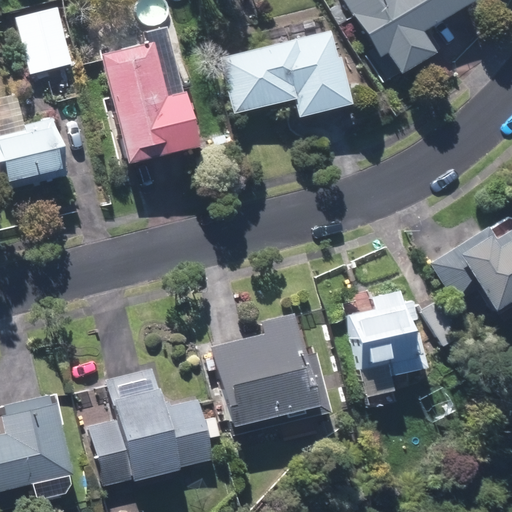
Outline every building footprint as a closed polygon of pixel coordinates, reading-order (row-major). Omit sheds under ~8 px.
[(314,0),(380,85),(427,51),(413,32),(458,0),(314,0)] [(45,18),(0,27),(0,85),(0,86),(57,75),(45,18)] [(101,56),(129,163),(200,145),(186,91),(183,93),(166,27),(143,33),(146,44),(101,56)] [(338,59),(332,32),(220,58),(234,115),(295,101),(299,117),(354,105),(343,58),(338,59)] [(0,96),(0,191),(64,176),(63,173),(50,119),(24,125),(16,93),(0,96)] [(212,135),(214,145),(225,143),(222,132),(212,135)] [(511,229),(497,239),(496,238),(489,226),(428,264),(452,303),(477,288),(495,317),(511,307),(511,309),(511,229)] [(401,291),(367,299),(370,310),(342,317),(356,372),(382,366),(385,379),(420,370),(412,335),(402,338),(398,323),(408,320),(401,291)] [(418,312),(440,347),(461,335),(439,300),(418,312)] [(262,337),(212,348),(209,349),(230,437),(233,436),(278,426),(278,427),(282,444),(288,443),(319,435),(315,417),(329,414),(315,354),(299,358),(290,316),(259,324),(262,337)] [(78,405),(99,487),(210,459),(195,401),(168,408),(166,402),(158,404),(149,369),(101,381),(105,398),(78,405)] [(0,492),(39,483),(44,504),(64,499),(69,497),(74,491),(70,475),(74,475),(57,403),(3,415),(8,434),(0,436),(0,492)] [(204,420),(208,437),(216,435),(211,419),(204,420)]
